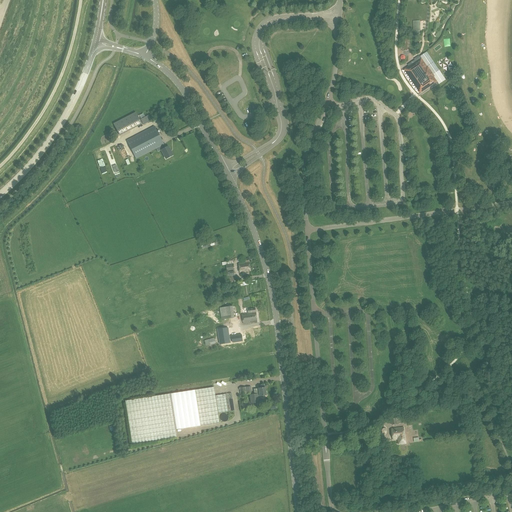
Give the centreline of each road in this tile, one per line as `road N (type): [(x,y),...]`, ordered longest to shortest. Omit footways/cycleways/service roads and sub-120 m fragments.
road 1 (tertiary): [(297,511),(261,251),(183,91),(144,56)]
road 2 (track): [(0,166),(54,91),(80,0)]
road 3 (secondary): [(0,193),(55,131),(95,41)]
